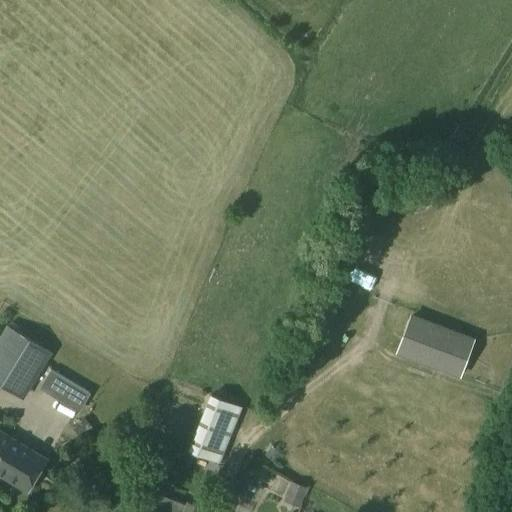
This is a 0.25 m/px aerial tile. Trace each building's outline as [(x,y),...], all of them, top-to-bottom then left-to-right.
[(50,352),(9,327),(0,340),(0,383),(23,397),(50,352)] [(460,374),(473,341),(447,331),(443,341),(407,327),(398,351),(460,374)] [(511,394),(511,362),(501,390),(511,394)] [(79,410),(90,393),(52,370),(41,386),(79,410)] [(242,405),(210,393),(188,450),(220,463),(242,405)] [(46,460),(0,431),(0,473),(27,491),(46,460)] [(308,487),(290,480),(283,500),(300,507),(308,487)] [(185,505),(147,489),(139,507),(136,511),(201,511),(203,508),(187,501),(185,505)]
